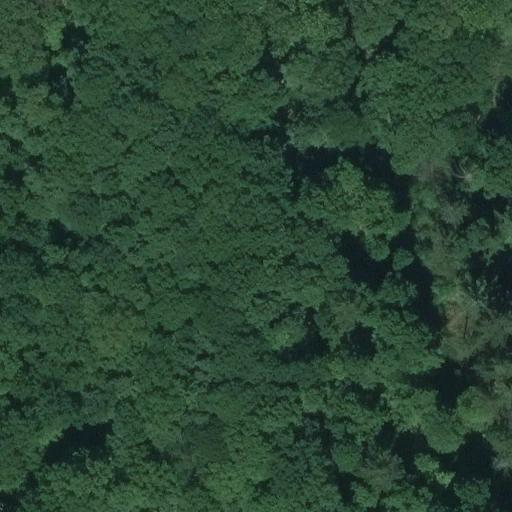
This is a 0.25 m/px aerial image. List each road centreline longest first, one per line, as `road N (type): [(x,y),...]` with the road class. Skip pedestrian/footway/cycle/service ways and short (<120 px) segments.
road 1 (track): [(264,0),(334,511)]
road 2 (track): [(0,111),(165,0)]
